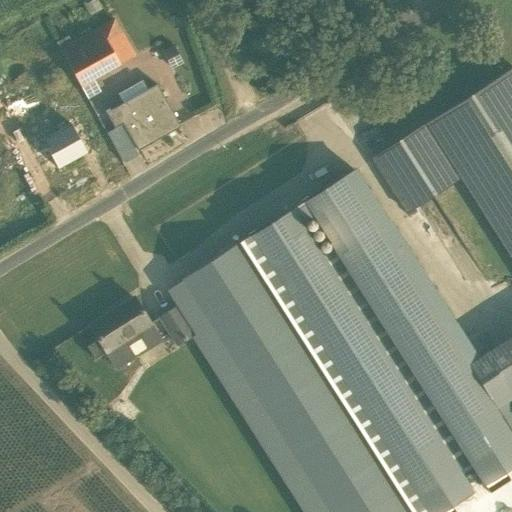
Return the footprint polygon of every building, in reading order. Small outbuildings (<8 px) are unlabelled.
[(90,80),(119,64),(99,27),(70,43),(90,80)] [(173,44),(161,50),(170,69),(183,63),(173,44)] [(55,46),(39,55),(50,76),(66,67),(55,46)] [(460,177),(511,259),(511,65),(370,158),(405,213),(460,177)] [(181,126),(156,84),(106,113),(114,128),(122,124),(137,150),(181,126)] [(75,131),(46,147),(61,175),(90,159),(75,131)] [(267,260),(377,433),(426,511),(437,511),(471,490),(388,360),(397,354),(467,464),(469,462),(482,483),(511,464),(511,335),(468,363),(497,408),(498,410),(511,401),(511,402),(511,434),(495,409),(494,410),(344,174),(182,278),(193,296),(211,323),(330,511),(411,511),(365,440),(255,267),(267,260)] [(95,359),(106,352),(117,369),(133,359),(123,341),(150,324),(133,297),(89,325),(98,339),(87,346),(95,359)] [(178,345),(193,336),(192,334),(175,307),(160,317),(178,345)]
